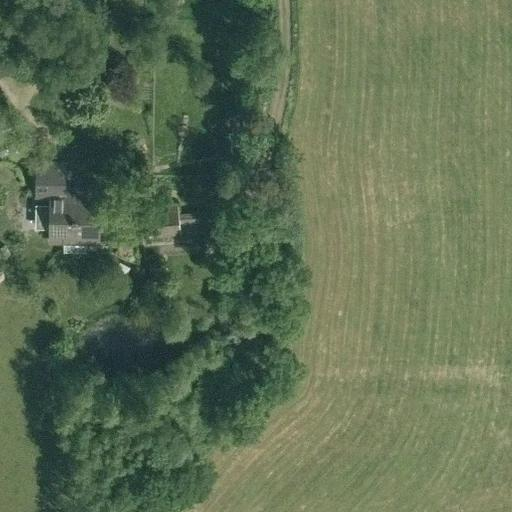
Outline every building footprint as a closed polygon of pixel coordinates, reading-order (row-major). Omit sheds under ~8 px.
[(13,123),(0,126),(0,139),(17,134),(13,123)] [(72,249),(74,188),(63,188),(64,160),(36,160),(35,194),(50,194),(50,206),(39,205),(38,225),(51,225),(50,242),(63,243),(63,249),(72,249)] [(85,188),(74,188),(72,249),(85,249),(85,242),(98,243),(99,183),(85,183),(85,188)] [(180,235),(178,212),(177,204),(147,206),(150,237),(180,235)] [(128,249),(113,254),(117,266),(132,261),(128,249)]
